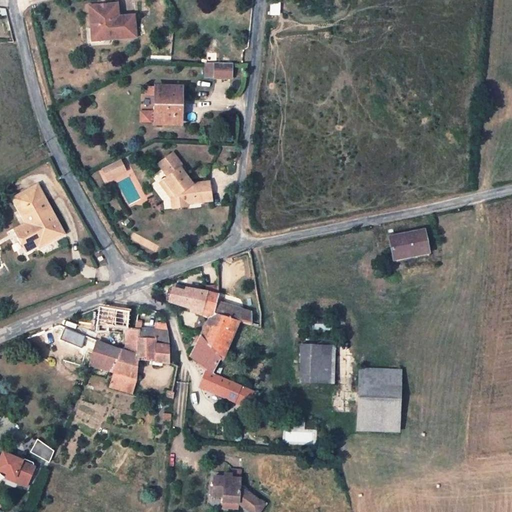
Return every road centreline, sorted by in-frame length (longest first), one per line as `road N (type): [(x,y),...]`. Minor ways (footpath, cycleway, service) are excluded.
road 1 (unclassified): [(123,285),(43,137),(10,0)]
road 2 (unclassified): [(234,242),(511,189)]
road 3 (unclassified): [(234,242),(260,0)]
road 4 (unknown): [(123,285),(172,326),(205,419)]
road 5 (unclassified): [(0,338),(123,285)]
